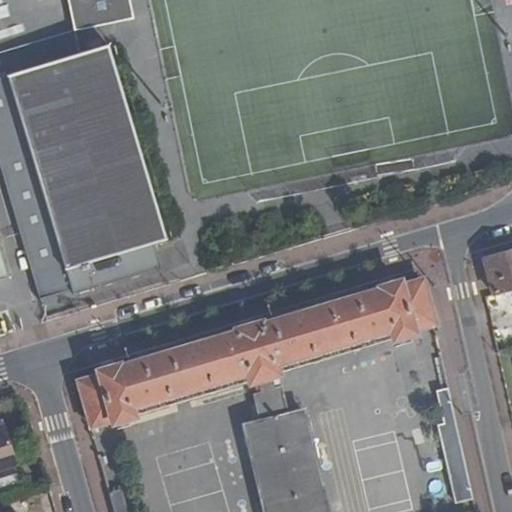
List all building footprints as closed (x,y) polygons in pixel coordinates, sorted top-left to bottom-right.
[(68,0),(74,31),(136,18),(132,0),(68,0)] [(45,298),(52,295),(30,222),(9,150),(2,152),(45,298)] [(511,253),(484,260),(493,298),(511,293),(511,253)] [(433,324),(422,281),(79,385),(92,428),(112,422),(113,426),(259,382),(262,396),(256,398),(262,425),(244,430),(264,511),(327,511),(303,415),(286,420),(275,377),(415,335),(413,330),(433,324)] [(456,505),(473,501),(448,387),(435,390),(443,424),(436,426),(456,505)] [(0,472),(16,468),(4,426),(0,426),(0,472)] [(108,496),(112,511),(128,511),(123,492),(108,496)] [(171,511),(220,511),(216,493),(170,505),(171,511)]
